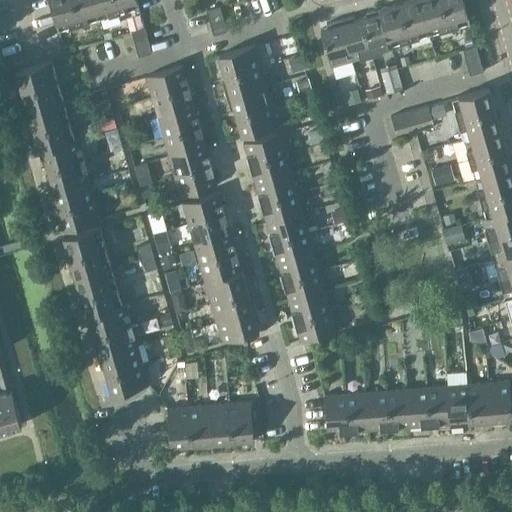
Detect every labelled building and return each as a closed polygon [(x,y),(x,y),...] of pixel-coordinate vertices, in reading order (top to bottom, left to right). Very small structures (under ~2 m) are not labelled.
[(49,0),(58,31),(99,19),(93,0),(49,0)] [(93,0),(99,19),(139,8),(136,0),(93,0)] [(419,0),(410,0),(379,9),(390,46),(391,46),(429,35),(419,0)] [(419,0),(429,35),(470,23),(462,0),(419,0)] [(208,17),(222,13),(220,7),(206,11),(208,17)] [(366,13),(367,16),(361,18),(372,55),(392,49),(391,46),(390,46),(379,9),(366,13)] [(210,23),(223,19),(222,13),(208,17),(210,23)] [(139,15),(127,18),(130,30),(143,27),(139,15)] [(354,16),(340,20),(352,61),(372,55),(361,18),(355,20),(354,16)] [(212,29),(225,25),(223,19),(210,23),(212,29)] [(327,27),(320,30),(331,67),(352,61),(340,20),(326,24),(327,27)] [(225,25),(212,29),(213,36),(227,32),(225,25)] [(145,28),(133,31),(131,32),(133,38),(146,34),(145,28)] [(146,34),(133,38),(135,44),(148,40),(146,34)] [(475,43),(474,37),(464,40),(466,46),(475,43)] [(137,50),(150,46),(148,40),(135,44),(137,50)] [(218,55),(224,76),(261,66),(255,45),(218,55)] [(150,46),(137,50),(138,57),(152,53),(150,46)] [(463,50),(465,56),(478,53),(476,46),(463,50)] [(415,70),(426,68),(423,51),(411,54),(415,70)] [(465,56),(466,63),(480,59),(478,53),(465,56)] [(301,55),(289,59),(292,71),(304,68),(301,55)] [(407,56),(400,58),(403,66),(409,64),(407,56)] [(468,69),(482,65),(480,59),(466,63),(468,69)] [(27,112),(64,101),(52,61),(15,71),(27,112)] [(482,65),(468,69),(470,75),(483,71),(482,65)] [(146,76),(152,97),(189,86),(183,66),(146,76)] [(261,66),(224,76),(226,82),(222,83),(226,97),(267,85),(261,66)] [(397,67),(381,72),(387,93),(404,88),(398,69),(397,67)] [(307,79),(297,82),(300,93),(311,90),(308,79),(307,79)] [(267,85),(226,97),(230,110),(234,109),(235,115),(272,105),(267,85)] [(157,116),(194,106),(189,86),(152,97),(157,116)] [(379,86),(366,90),(369,99),(382,95),(379,86)] [(94,98),(107,94),(105,88),(92,92),(94,98)] [(358,89),(346,93),(349,103),(361,100),(358,89)] [(451,99),(463,139),(500,129),(488,89),(451,99)] [(107,94),(94,98),(95,104),(109,100),(107,94)] [(95,104),(97,110),(111,106),(109,100),(95,104)] [(38,151),(75,140),(75,139),(64,101),(27,112),(38,151)] [(441,102),(428,106),(432,119),(445,115),(441,102)] [(235,115),(241,136),(278,125),(272,105),(235,115)] [(97,110),(99,117),(112,113),(111,106),(97,110)] [(163,136),(200,125),(194,106),(157,116),(163,136)] [(421,107),(425,121),(432,119),(428,106),(421,107)] [(415,109),(419,123),(425,121),(421,107),(415,109)] [(409,111),(413,124),(419,123),(415,109),(409,111)] [(409,111),(403,113),(407,126),(413,124),(409,111)] [(397,114),(401,128),(407,126),(403,113),(397,114)] [(397,114),(391,116),(395,130),(401,128),(397,114)] [(200,125),(163,136),(168,156),(205,145),(200,125)] [(320,129),(308,132),(311,145),(323,141),(320,129)] [(511,168),(505,148),(500,129),(463,139),(474,179),(511,168)] [(286,153),(280,132),(243,143),(249,164),(286,153)] [(47,169),(84,159),(78,138),(75,139),(75,140),(38,151),(42,165),(45,164),(47,169)] [(174,175),(211,165),(205,145),(168,156),(174,175)] [(286,153),(249,164),(255,183),(292,172),(286,153)] [(49,190),(90,178),(84,159),(47,169),(49,175),(45,176),(49,190)] [(174,175),(180,196),(217,185),(211,165),(174,175)] [(450,165),(432,170),(436,184),(454,179),(450,165)] [(485,218),(511,210),(511,171),(511,168),(474,179),(485,218)] [(260,203),(297,192),(292,172),(255,183),(260,203)] [(58,209),(95,198),(90,178),(49,190),(53,204),(57,203),(58,209)] [(321,185),(325,198),(340,193),(337,181),(321,185)] [(150,184),(140,186),(143,197),(153,194),(150,184)] [(182,203),(188,224),(225,213),(219,192),(182,203)] [(266,222),(303,212),(297,192),(260,203),(266,222)] [(58,209),(64,229),(101,219),(95,198),(58,209)] [(344,209),(335,211),(338,223),(347,221),(344,209)] [(488,240),(511,232),(511,210),(485,218),(482,219),(488,240)] [(272,242),(309,231),(303,212),(266,222),(272,242)] [(230,232),(225,213),(188,224),(193,243),(230,232)] [(453,214),(443,217),(445,225),(456,222),(453,214)] [(461,224),(444,229),(448,244),(465,239),(461,224)] [(63,237),(74,277),(111,267),(100,227),(63,237)] [(166,231),(154,235),(159,253),(172,249),(166,231)] [(277,262),(314,251),(309,231),(272,242),(277,262)] [(199,263),(236,252),(230,232),(193,243),(199,263)] [(493,259),(511,253),(511,232),(488,240),(493,259)] [(138,253),(151,249),(150,243),(136,246),(138,253)] [(151,249),(138,253),(140,259),(153,255),(151,249)] [(172,249),(159,253),(164,269),(177,265),(173,249),(172,249)] [(314,251),(277,262),(283,281),(320,270),(314,251)] [(204,282),(242,272),(236,252),(199,263),(204,282)] [(499,279),(511,274),(511,253),(493,259),(499,279)] [(142,265),(155,261),(153,255),(140,259),(142,265)] [(155,261),(142,265),(143,271),(157,268),(155,261)] [(74,277),(80,297),(85,316),(122,306),(122,305),(111,267),(74,277)] [(467,267),(456,270),(460,282),(462,290),(472,287),(467,267)] [(320,270),(283,281),(288,301),(325,290),(320,270)] [(210,302),(247,291),(242,272),(204,282),(210,302)] [(504,298),(511,296),(511,274),(499,279),(504,298)] [(181,289),(170,292),(172,297),(176,312),(187,309),(181,289)] [(325,290),(288,301),(294,320),(331,310),(325,290)] [(247,291),(210,302),(216,322),(256,310),(253,296),(249,297),(247,291)] [(474,296),(464,299),(467,309),(477,306),(474,296)] [(94,335),(132,325),(126,304),(122,305),(122,306),(85,316),(89,330),(93,329),(94,335)] [(454,306),(442,308),(444,319),(456,317),(454,306)] [(216,322),(222,342),(259,332),(257,325),(260,324),(256,310),(216,322)] [(294,320),(300,341),(337,330),(331,310),(294,320)] [(173,325),(170,314),(161,316),(165,327),(173,325)] [(511,328),(511,317),(510,318),(500,321),(503,331),(511,328)] [(132,325),(94,335),(96,341),(93,342),(97,356),(137,344),(132,325)] [(470,340),(483,348),(488,346),(482,327),(469,331),(470,340)] [(167,336),(164,337),(166,344),(177,340),(178,340),(176,333),(167,336)] [(198,340),(185,343),(188,352),(201,348),(198,340)] [(501,342),(488,346),(483,348),(496,357),(504,354),(501,342)] [(106,374),(143,364),(137,344),(97,356),(101,369),(104,368),(106,374)] [(149,384),(143,364),(106,374),(111,395),(149,384)] [(237,366),(229,366),(229,377),(238,377),(237,366)] [(5,369),(0,371),(0,382),(1,385),(9,382),(5,369)] [(491,424),(506,423),(505,419),(511,418),(511,413),(509,380),(488,382),(491,424)] [(491,424),(488,382),(467,383),(470,422),(477,421),(477,425),(491,424)] [(470,422),(467,383),(447,385),(450,424),(470,422)] [(427,387),(430,425),(450,424),(447,385),(427,387)] [(406,388),(409,427),(430,425),(427,387),(406,388)] [(0,430),(21,425),(11,388),(0,390),(0,430)] [(409,427),(406,388),(386,390),(389,429),(409,427)] [(389,429),(386,390),(366,392),(369,430),(389,429)] [(349,432),(369,430),(366,392),(346,393),(349,432)] [(349,432),(346,393),(324,395),(327,434),(349,432)] [(250,401),(229,403),(232,441),(253,439),(250,401)] [(209,404),(212,446),(226,445),(226,442),(232,441),(229,403),(209,404)] [(188,406),(191,444),(197,444),(198,447),(212,446),(209,404),(188,406)] [(188,406),(167,407),(170,446),(191,444),(188,406)]
